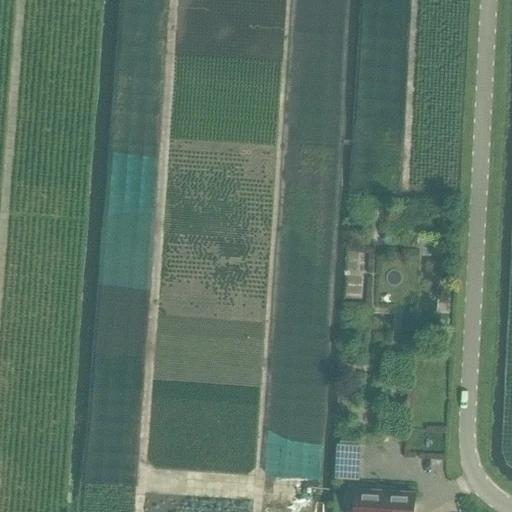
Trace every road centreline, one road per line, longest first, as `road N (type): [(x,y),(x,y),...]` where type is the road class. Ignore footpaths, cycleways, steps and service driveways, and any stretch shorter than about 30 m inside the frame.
road 1 (track): [(173,0),(140,483),(258,490),(291,0)]
road 2 (unclassified): [(490,497),(474,479),(466,430),(493,0)]
road 3 (track): [(0,270),(20,0)]
road 4 (track): [(415,0),(405,190)]
